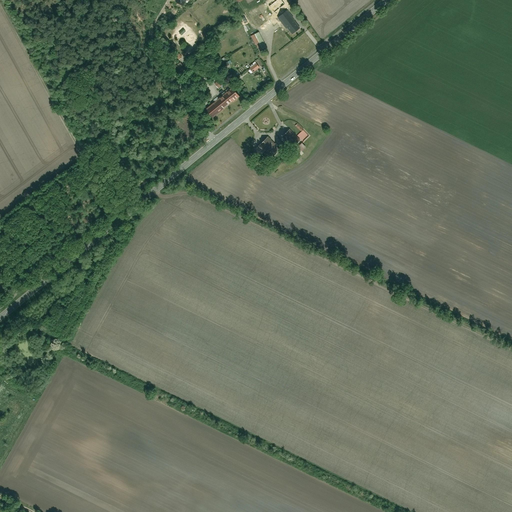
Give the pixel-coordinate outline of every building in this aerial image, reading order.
[(279,3),(271,9),(276,16),(284,10),(279,3)] [(264,5),(248,16),(257,28),(272,16),(264,5)] [(288,12),(279,18),(293,36),(302,30),(288,12)] [(260,33),(251,38),(259,54),(268,50),(260,33)] [(250,67),(254,73),(263,66),(258,61),(250,67)] [(176,75),(182,81),(188,75),(182,69),(176,75)] [(208,110),(214,118),(240,97),(234,89),(208,110)] [(290,130),(284,137),(294,146),(300,138),(290,130)] [(270,137),(258,148),(268,159),(280,147),(270,137)]
